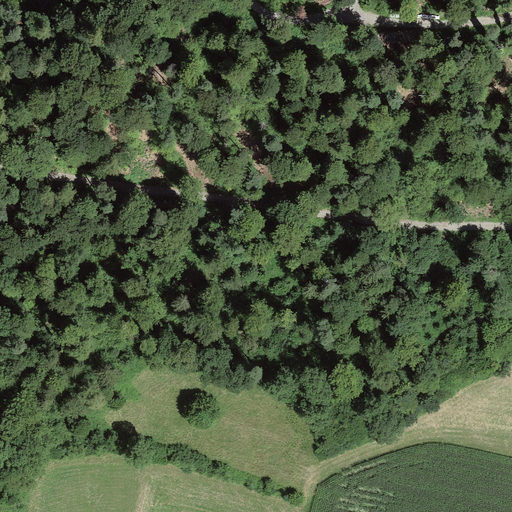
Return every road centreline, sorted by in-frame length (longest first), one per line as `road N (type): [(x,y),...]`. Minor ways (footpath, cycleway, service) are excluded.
road 1 (track): [(0,153),(77,177),(367,215),(511,224)]
road 2 (track): [(321,20),(511,15)]
